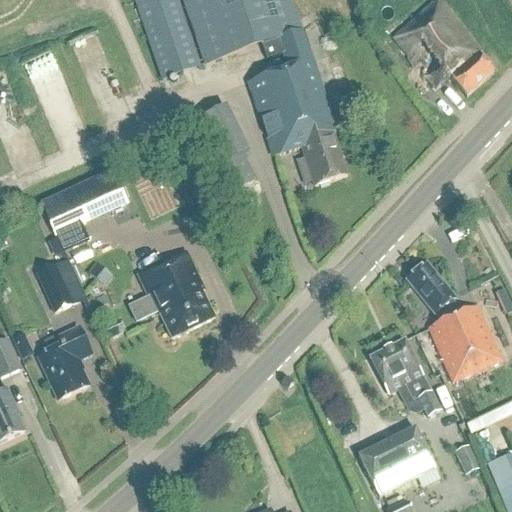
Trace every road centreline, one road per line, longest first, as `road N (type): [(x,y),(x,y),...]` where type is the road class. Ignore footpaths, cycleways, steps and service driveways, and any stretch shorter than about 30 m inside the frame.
road 1 (tertiary): [(116,511),(239,395),(511,102)]
road 2 (track): [(324,304),(240,104),(230,95),(158,105),(109,0)]
